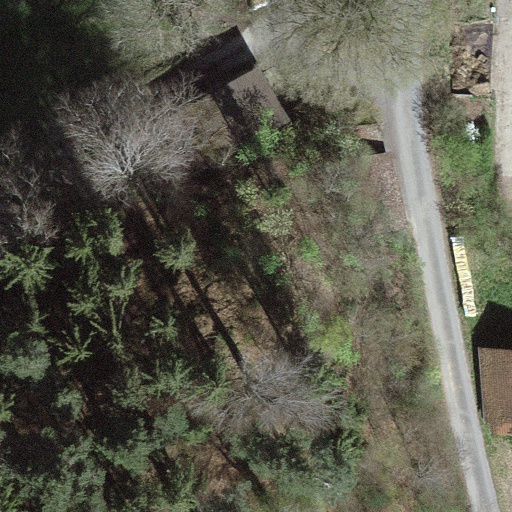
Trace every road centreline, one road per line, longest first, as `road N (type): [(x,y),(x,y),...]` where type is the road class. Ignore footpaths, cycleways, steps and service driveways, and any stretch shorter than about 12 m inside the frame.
road 1 (unclassified): [(409,0),(409,121),(487,511)]
road 2 (track): [(0,217),(91,138),(299,19)]
